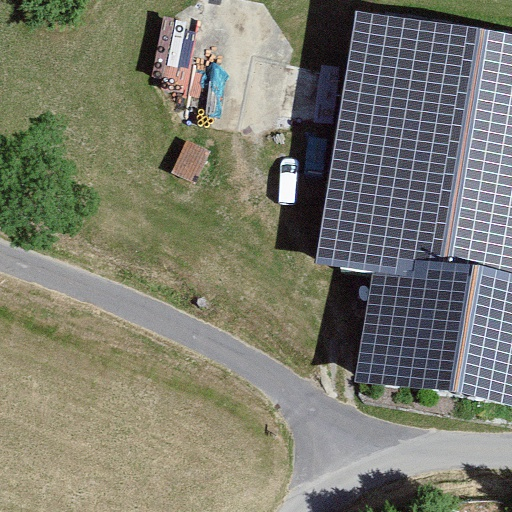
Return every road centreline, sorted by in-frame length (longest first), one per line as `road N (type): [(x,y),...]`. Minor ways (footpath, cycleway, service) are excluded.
road 1 (unclassified): [(511,477),(214,483)]
road 2 (unclassified): [(214,483),(0,439)]
